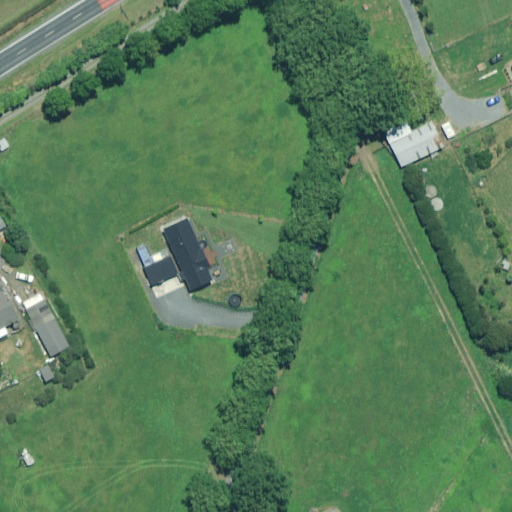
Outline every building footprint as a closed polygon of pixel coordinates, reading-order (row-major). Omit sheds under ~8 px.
[(465,126),(460,113),(451,116),(457,130),(465,126)] [(445,145),(433,120),(411,131),(403,114),(379,125),(399,167),(445,145)] [(428,200),(440,195),(434,182),(422,188),(428,200)] [(440,195),(428,200),(434,213),(446,207),(440,195)] [(0,211),(0,231),(9,226),(0,211)] [(202,247),(190,220),(167,230),(178,255),(148,267),(155,286),(186,274),(194,291),(217,281),(212,269),(216,267),(207,245),(202,247)] [(0,292),(0,337),(10,333),(6,325),(18,320),(3,291),(0,292)] [(71,346),(47,298),(28,308),(52,356),(71,346)] [(57,377),(51,364),(42,368),(48,381),(57,377)]
